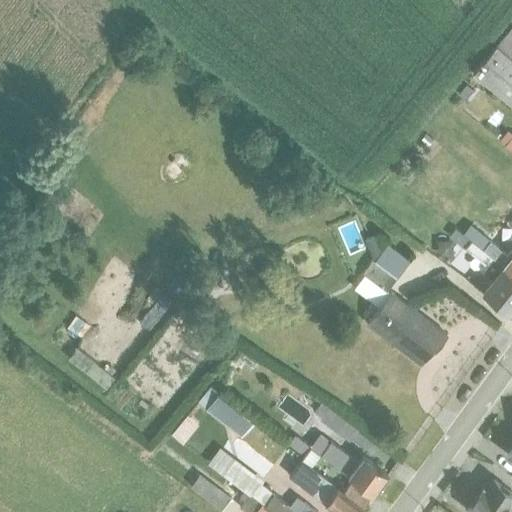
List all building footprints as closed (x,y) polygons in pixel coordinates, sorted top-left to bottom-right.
[(511,26),(497,45),(511,56),(511,26)] [(511,56),(497,45),(473,73),(511,103),(511,56)] [(511,133),(507,130),(500,139),(511,149),(511,133)] [(465,233),(511,271),(511,249),(511,248),(511,247),(503,240),(499,245),(472,224),(465,233)] [(511,309),(511,271),(465,233),(459,240),(492,268),(477,286),(510,312),(511,309)] [(374,258),(354,287),(380,306),(367,323),(421,364),(433,349),(436,351),(450,333),(392,290),(391,291),(388,289),(410,259),(388,242),(375,259),(374,258)] [(207,287),(185,290),(188,305),(209,302),(207,287)] [(75,318),(67,326),(80,337),(87,329),(75,318)] [(77,347),(69,357),(107,388),(115,378),(77,347)] [(219,394),(207,408),(242,436),(254,421),(219,394)] [(322,401),(315,410),(350,435),(356,426),(322,401)] [(305,455),(311,445),(296,434),(289,443),(305,455)] [(311,445),(322,454),(354,478),(375,493),(390,474),(362,453),(357,460),(320,434),(311,445)] [(311,445),(305,455),(290,475),(338,511),(359,511),(375,493),(354,478),(345,490),(312,466),(322,454),(311,445)] [(239,485),(274,511),(316,511),(294,495),(288,503),(263,483),(265,480),(220,446),(208,462),(239,485)] [(201,473),(192,485),(223,508),(232,497),(201,473)] [(511,511),(511,490),(492,476),(465,510),(468,511),(511,511)] [(274,511),(239,485),(237,488),(243,493),(241,497),(245,500),(240,506),(247,511),(274,511)]
